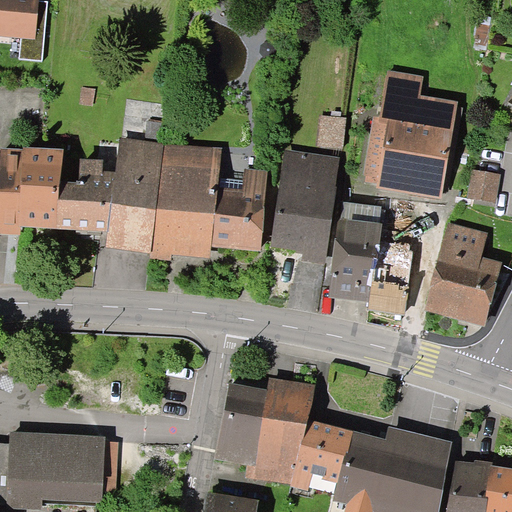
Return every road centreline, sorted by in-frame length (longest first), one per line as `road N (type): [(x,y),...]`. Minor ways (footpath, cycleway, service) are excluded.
road 1 (tertiary): [(228,316),(337,336),(483,381)]
road 2 (tertiary): [(0,304),(228,316)]
road 3 (residential): [(191,511),(228,316)]
